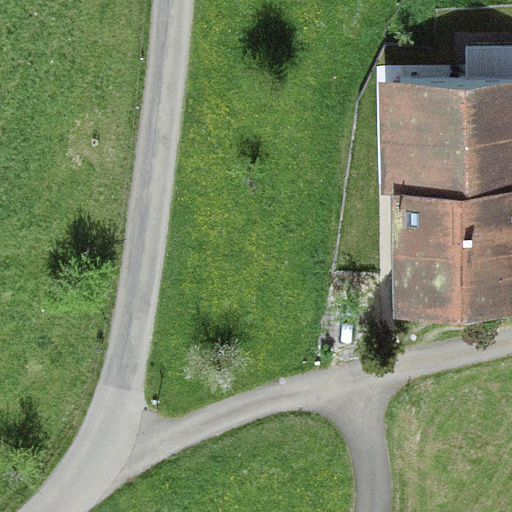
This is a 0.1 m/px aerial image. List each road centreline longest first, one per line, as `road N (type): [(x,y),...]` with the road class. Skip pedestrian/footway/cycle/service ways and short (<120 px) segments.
road 1 (tertiary): [(119,453),(154,265),(172,0)]
road 2 (residential): [(119,453),(511,341)]
